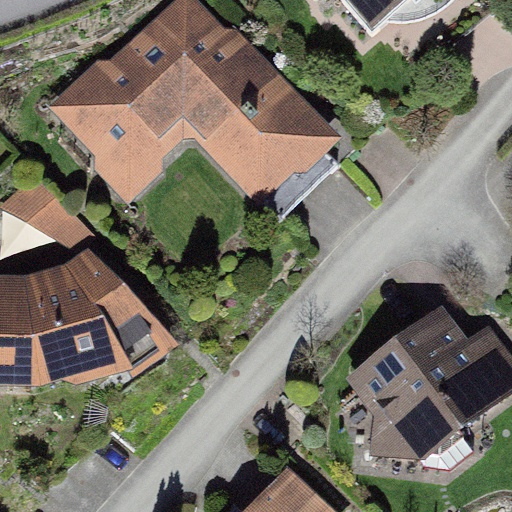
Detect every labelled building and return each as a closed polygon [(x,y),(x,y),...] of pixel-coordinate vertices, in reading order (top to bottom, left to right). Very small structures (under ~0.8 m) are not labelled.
[(198,0),(188,0),(59,115),(123,186),(196,121),(270,203),(331,148),(198,0)] [(341,0),(372,36),(414,0),(341,0)] [(6,287),(0,285),(0,393),(97,390),(166,344),(98,261),(59,282),(6,287)] [(441,312),(348,385),(409,463),(511,382),(511,358),(488,328),(467,344),(441,312)] [(332,511),(287,472),(252,511),(332,511)]
